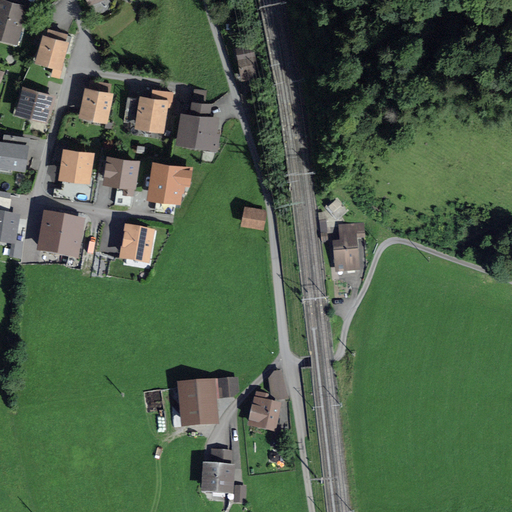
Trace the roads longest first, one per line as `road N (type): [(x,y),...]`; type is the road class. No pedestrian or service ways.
road 1 (unclassified): [(511,281),(389,241),(338,357),(290,361)]
road 2 (residential): [(207,0),(265,189)]
road 3 (unclassified): [(265,189),(290,361)]
road 4 (unclassified): [(290,361),(312,511)]
